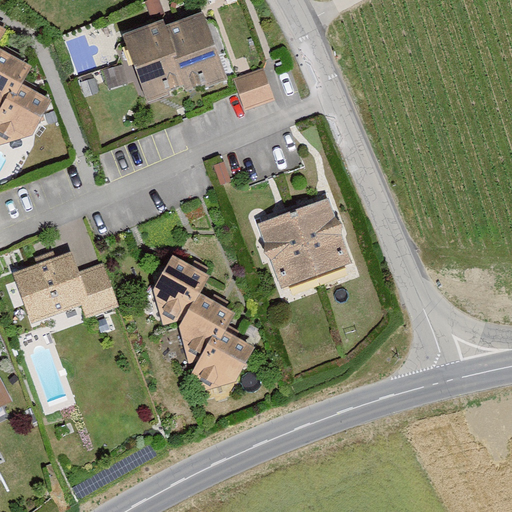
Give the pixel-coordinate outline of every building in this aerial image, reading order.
[(123,35),(147,102),(182,90),(184,94),(228,78),(206,15),(164,30),(161,22),(123,35)] [(0,113),(0,114),(32,66),(1,45),(0,47),(0,113)] [(126,65),(107,70),(111,87),(130,82),(126,65)] [(270,67),(240,76),(249,108),(280,99),(270,67)] [(0,114),(0,144),(32,134),(52,101),(23,82),(0,114)] [(319,276),(352,264),(328,199),(295,211),(319,276)] [(285,288),(319,276),(295,211),(260,225),(285,288)] [(74,246),(9,270),(30,324),(81,305),(84,315),(116,303),(100,261),(82,268),(74,246)] [(210,274),(171,253),(153,289),(161,325),(182,321),(199,292),(210,274)] [(199,292),(182,321),(184,360),(199,361),(227,325),(237,312),(199,292)] [(227,325),(199,361),(191,374),(203,395),(232,384),(258,345),(227,325)] [(0,403),(10,399),(0,379),(0,403)]
